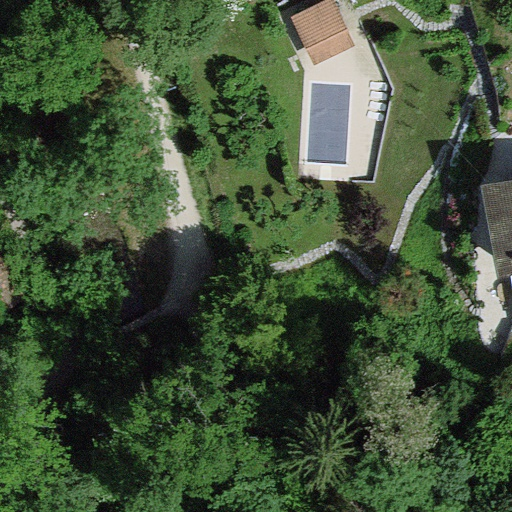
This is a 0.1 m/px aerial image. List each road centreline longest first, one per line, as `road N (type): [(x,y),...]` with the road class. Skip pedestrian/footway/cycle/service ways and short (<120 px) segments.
road 1 (track): [(207,295),(131,0)]
road 2 (track): [(0,447),(75,350)]
